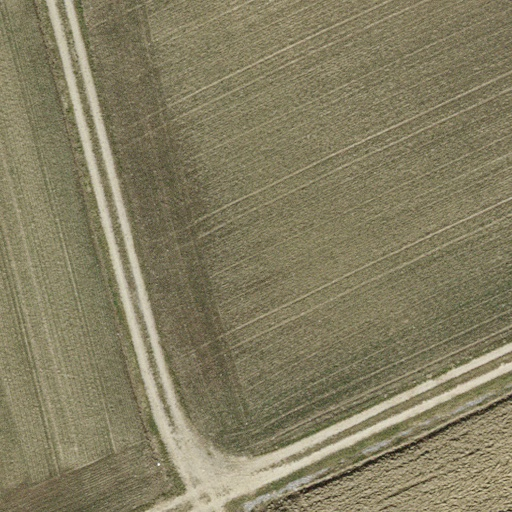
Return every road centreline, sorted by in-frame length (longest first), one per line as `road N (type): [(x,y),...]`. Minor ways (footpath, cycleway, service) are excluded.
road 1 (track): [(63,0),(166,397),(210,511)]
road 2 (track): [(511,358),(179,511)]
